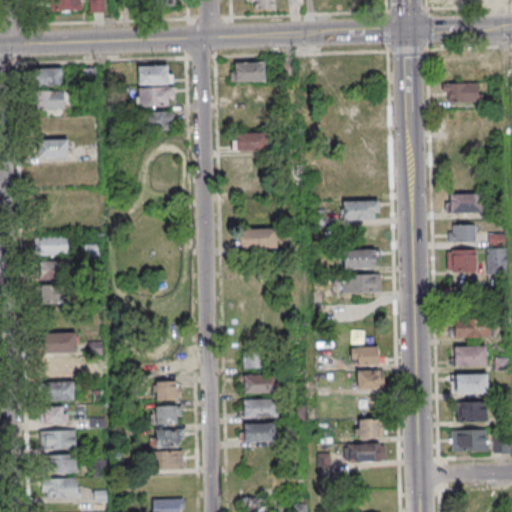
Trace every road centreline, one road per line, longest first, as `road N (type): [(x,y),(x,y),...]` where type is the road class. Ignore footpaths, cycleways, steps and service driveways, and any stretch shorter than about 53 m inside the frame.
road 1 (residential): [(19,511),(4,45),(13,33),(11,0)]
road 2 (residential): [(214,511),(203,38),(209,0)]
road 3 (tertiary): [(408,31),(0,45)]
road 4 (tertiary): [(418,511),(410,117)]
